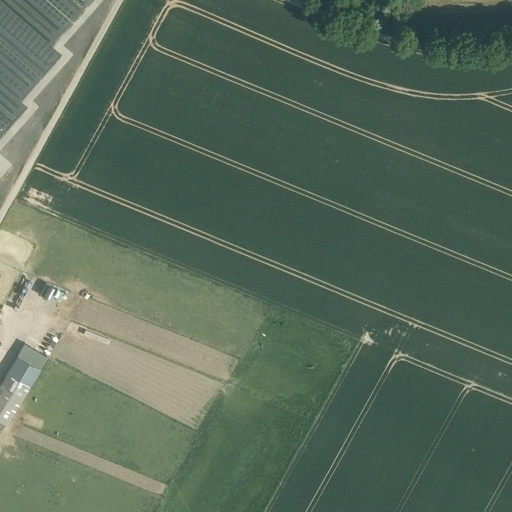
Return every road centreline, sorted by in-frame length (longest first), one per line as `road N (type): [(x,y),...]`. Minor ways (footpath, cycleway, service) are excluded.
road 1 (track): [(256,0),(407,57),(511,38)]
road 2 (track): [(116,0),(0,211)]
